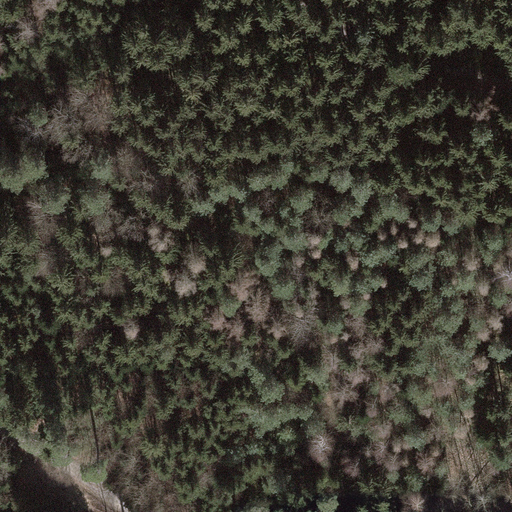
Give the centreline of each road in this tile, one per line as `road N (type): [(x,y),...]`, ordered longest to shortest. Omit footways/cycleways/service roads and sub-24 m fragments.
road 1 (track): [(34,0),(75,79),(363,371)]
road 2 (track): [(511,87),(396,57),(292,0)]
road 3 (track): [(129,511),(0,426)]
